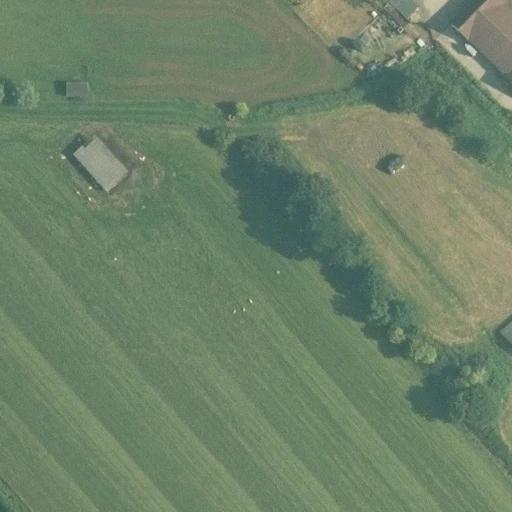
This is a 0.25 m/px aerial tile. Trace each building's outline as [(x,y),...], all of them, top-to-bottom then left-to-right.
[(390,0),(390,1),(409,22),(421,10),(412,0),(390,0)] [(511,17),(502,7),(508,0),(476,0),(450,27),(467,43),(502,78),(511,87),(511,17)] [(71,83),(70,99),(90,99),(90,84),(71,83)] [(98,137),(75,158),(108,195),(132,174),(98,137)] [(511,322),(500,333),(511,346),(511,322)]
